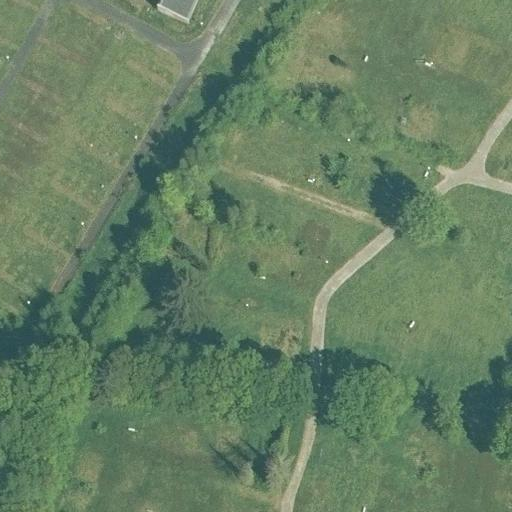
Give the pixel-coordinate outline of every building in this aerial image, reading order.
[(188,27),(199,0),(163,0),(158,13),(188,27)] [(511,9),(504,7),(495,50),(511,53),(511,9)] [(305,12),(297,25),(326,44),(334,32),(305,12)] [(276,51),(312,71),(319,60),(282,39),(276,51)] [(412,44),(406,70),(419,73),(425,47),(412,44)] [(251,100),(289,108),(292,95),(254,87),(251,100)] [(397,153),(408,122),(393,116),(381,148),(397,153)] [(297,158),(291,155),(278,182),(297,191),(314,156),(301,149),(297,158)] [(352,205),(367,173),(347,164),(333,197),(352,205)] [(158,253),(172,248),(161,213),(146,218),(158,253)] [(244,281),(255,257),(242,251),(232,275),(244,281)] [(511,328),(507,328),(503,342),(511,344),(511,328)] [(499,425),(511,429),(511,418),(503,415),(499,425)] [(385,454),(378,459),(387,473),(395,468),(405,482),(419,472),(393,434),(378,444),(385,454)] [(58,501),(62,488),(42,481),(38,494),(58,501)]
